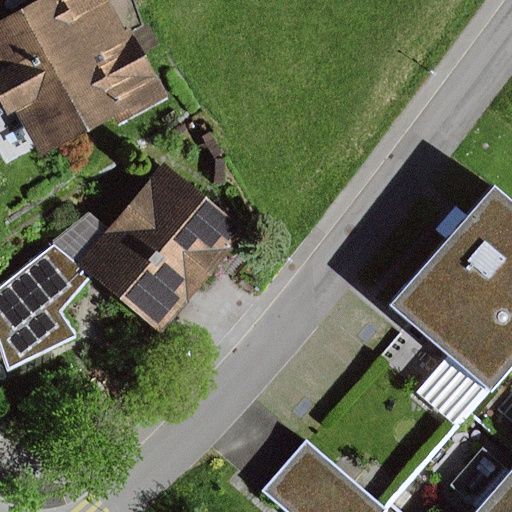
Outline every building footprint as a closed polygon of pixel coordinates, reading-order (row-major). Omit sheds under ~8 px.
[(126,34),(108,0),(37,0),(0,20),(0,99),(9,116),(14,113),(39,160),(114,119),(118,126),(169,99),(132,30),(126,34)] [(110,229),(91,213),(0,288),(0,341),(11,371),(79,338),(61,312),(91,276),(161,334),(246,234),(164,165),(110,229)] [(511,372),(511,200),(497,188),(396,309),(451,355),(421,391),(465,428),(511,372)] [(386,511),(387,511),(307,442),(263,493),(284,511),(386,511)] [(511,511),(511,472),(511,473),(486,451),(452,489),(478,511),(477,511),(511,511)]
